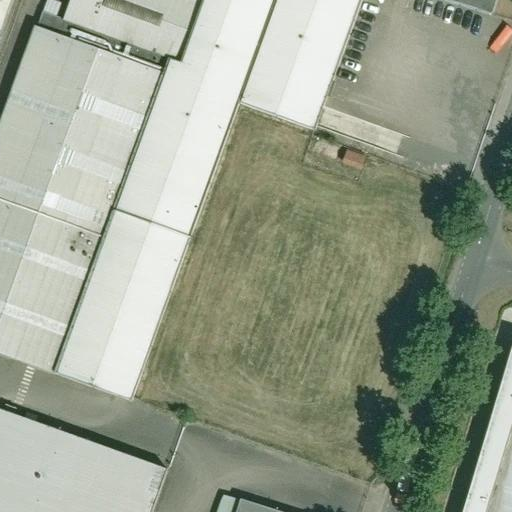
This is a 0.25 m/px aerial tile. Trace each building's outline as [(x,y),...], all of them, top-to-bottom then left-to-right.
[(0,0),(0,42),(15,0),(0,0)] [(71,0),(64,21),(43,13),(37,30),(35,29),(0,125),(0,356),(53,375),(53,374),(132,403),(132,402),(238,104),(314,131),(361,0),(71,0)] [(438,0),(492,16),(496,0),(438,0)] [(300,152),(319,159),(326,137),(308,130),(300,152)] [(351,160),(354,146),(339,143),(336,156),(351,160)] [(0,511),(153,511),(168,472),(0,411),(0,511)] [(511,511),(511,431),(487,511),(511,511)] [(276,511),(241,501),(237,511),(276,511)]
